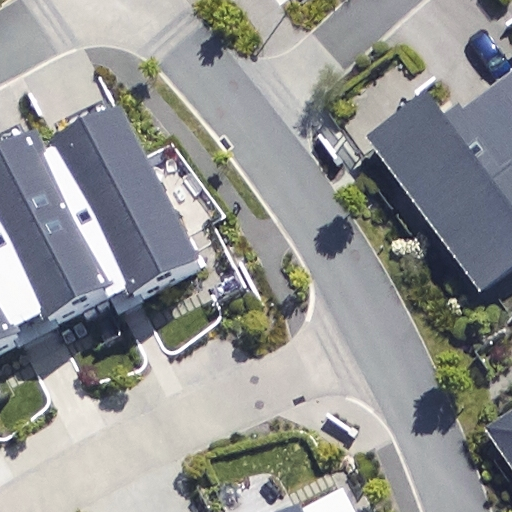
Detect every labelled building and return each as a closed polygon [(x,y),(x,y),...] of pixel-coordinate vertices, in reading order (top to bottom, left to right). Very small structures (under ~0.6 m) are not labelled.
[(511,274),(511,77),(443,130),(399,72),(339,117),(477,301),(511,274)] [(0,341),(13,335),(8,326),(48,305),(57,322),(128,285),(132,292),(203,254),(124,108),(47,149),(32,121),(0,137),(0,341)] [(217,449),(201,327),(95,341),(111,464),(217,449)] [(511,404),(477,431),(511,478),(511,404)] [(351,511),(338,488),(299,509),(294,500),(270,511),(351,511)]
